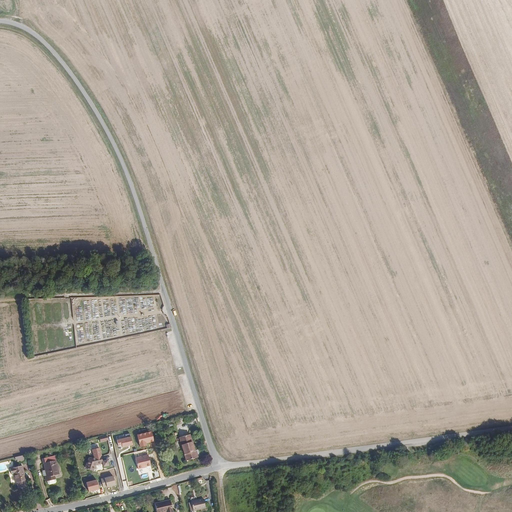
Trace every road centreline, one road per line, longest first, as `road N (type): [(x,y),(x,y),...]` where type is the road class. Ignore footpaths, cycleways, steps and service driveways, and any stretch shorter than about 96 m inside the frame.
road 1 (unclassified): [(217,467),(139,197),(110,129),(40,35),(0,18)]
road 2 (unclassified): [(511,428),(217,467)]
road 3 (residential): [(217,467),(46,511)]
road 4 (track): [(0,296),(163,292)]
